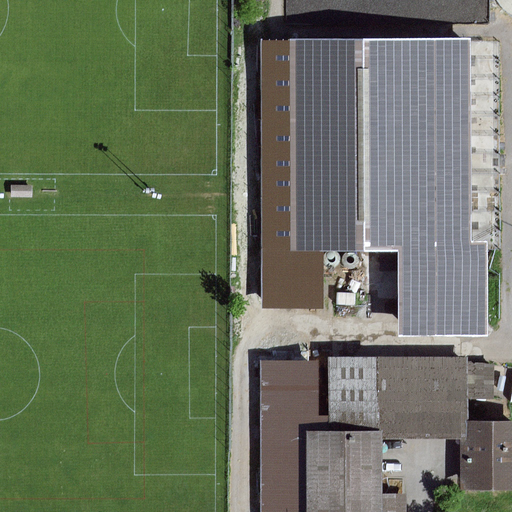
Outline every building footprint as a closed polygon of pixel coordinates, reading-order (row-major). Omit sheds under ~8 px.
[(466,37),(261,37),(261,310),(322,310),(322,251),(397,251),(397,336),(485,336),(485,241),(466,241),(466,37)] [(464,356),(323,356),(323,429),(375,429),(375,436),(456,438),(461,438),(462,419),(462,400),(491,399),(491,363),(464,363),(464,356)] [(231,383),(233,417),(254,415),(252,382),(231,383)] [(511,419),(462,419),(461,438),(456,438),(456,489),(511,488),(511,419)] [(375,429),(323,429),(300,429),(300,511),(404,511),(404,493),(375,494),(375,436),(375,429)]
